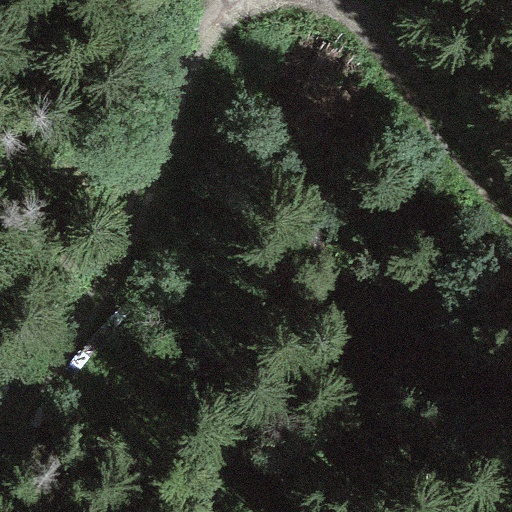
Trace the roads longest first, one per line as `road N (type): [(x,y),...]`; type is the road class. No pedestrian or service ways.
road 1 (track): [(0,435),(82,335),(147,196),(189,56),(225,0)]
road 2 (track): [(109,511),(194,282),(200,214),(177,95)]
road 3 (track): [(340,0),(377,19),(429,109),(511,211)]
